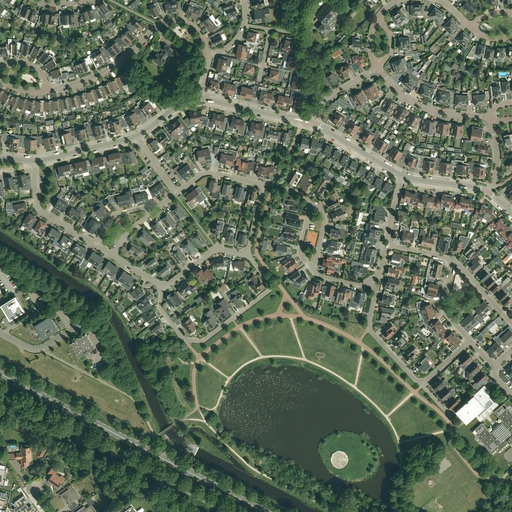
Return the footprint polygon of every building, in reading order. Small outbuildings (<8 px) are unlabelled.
[(178,12),(178,9),(181,8),(180,1),(177,1),(175,0),(171,1),(171,3),(172,12),(178,12)] [(460,0),(464,4),(462,7),(465,9),(471,13),(473,11),(474,11),(475,9),(477,6),(470,0),(460,0)] [(103,19),(106,18),(104,13),(109,10),(106,6),(107,5),(103,1),(99,5),(100,5),(99,6),(100,8),(98,10),(103,19)] [(190,4),(186,3),(184,9),(186,11),(185,13),(191,16),(194,7),(196,4),(191,1),(190,4)] [(152,13),(151,14),(154,18),(158,15),(158,14),(159,14),(158,11),(161,10),(157,2),(149,6),(150,8),(152,13)] [(165,2),(159,3),(161,7),(163,11),(166,10),(166,13),(172,12),(171,3),(165,4),(165,2)] [(233,3),(223,6),(224,10),(226,9),(229,18),(237,15),(237,12),(238,11),(235,7),(235,6),(234,6),(233,3)] [(331,21),(334,24),(335,24),(331,21),(338,13),(327,3),(320,10),(327,17),(331,21)] [(416,5),(416,4),(412,4),(412,5),(411,5),(411,12),(407,13),(410,20),(412,19),(411,15),(417,15),(417,5),(416,5)] [(418,5),(417,5),(417,15),(423,15),(423,17),(425,18),(427,12),(423,11),(423,5),(422,5),(422,4),(418,4),(418,5)] [(26,19),(27,17),(31,7),(26,7),(25,7),(24,9),(21,8),(18,16),(21,17),(21,18),(26,20),(26,19)] [(26,20),(35,23),(38,15),(35,14),(36,11),(35,11),(31,7),(27,17),(26,19),(26,20)] [(203,10),(200,9),(200,10),(194,7),(191,16),(197,18),(198,15),(201,17),(203,10)] [(439,10),(436,7),(435,8),(431,13),(427,12),(425,18),(428,18),(429,19),(431,17),(434,19),(439,11),(439,10)] [(85,21),(89,19),(86,9),(82,12),(81,13),(82,15),(79,16),(82,25),(86,24),(85,21)] [(96,10),(93,11),(92,9),(91,9),(86,9),(89,19),(95,17),(96,19),(100,18),(96,10)] [(255,22),(265,21),(264,17),(269,16),(268,9),(254,11),(255,22)] [(410,20),(407,13),(404,14),(400,9),(399,10),(398,9),(395,12),(396,12),(395,13),(401,21),(406,17),(408,19),(410,19),(410,20)] [(334,24),(331,21),(327,17),(320,10),(315,16),(323,23),(318,28),(325,35),(330,29),(329,28),(331,26),(332,27),(334,24)] [(439,11),(434,19),(437,21),(436,23),(437,25),(437,26),(439,27),(443,22),(441,19),(444,14),(444,13),(441,11),(440,11),(439,11)] [(42,22),(48,23),(49,12),(44,13),(43,13),(42,16),(39,15),(38,23),(42,23),(42,22)] [(58,18),(55,18),(55,15),(54,15),(54,14),(49,12),(48,23),(53,24),(53,25),(56,25),(58,18)] [(69,23),(68,13),(63,14),(63,15),(62,15),(62,18),(59,18),(60,26),(63,25),(63,28),(69,27),(69,23)] [(75,23),(75,24),(78,24),(77,17),(74,17),(74,14),(73,14),(68,13),(69,23),(75,23)] [(202,22),(206,27),(213,21),(209,17),(210,16),(208,13),(202,18),(204,20),(202,22)] [(394,14),(394,13),(391,15),(391,16),(391,17),(390,18),(392,20),(393,19),(395,22),(393,23),(395,26),(397,24),(398,26),(403,22),(401,21),(395,13),(394,14)] [(454,23),(454,22),(452,19),(451,20),(450,19),(446,24),(443,22),(439,27),(441,28),(443,26),(447,30),(454,23)] [(130,22),(128,25),(134,30),(136,28),(140,31),(142,29),(143,30),(146,26),(140,22),(140,23),(137,21),(134,23),(132,21),(130,23),(130,22)] [(220,28),(217,25),(216,26),(213,21),(206,27),(210,32),(212,30),(214,32),(220,28)] [(455,24),(454,23),(447,30),(451,35),(447,39),(450,41),(456,34),(454,32),(458,28),(458,27),(459,26),(456,24),(455,24)] [(123,32),(131,41),(132,40),(133,41),(136,37),(132,33),(134,30),(128,25),(126,28),(127,29),(126,29),(123,32)] [(223,40),(221,35),(223,34),(221,30),(213,34),(215,37),(212,39),(213,40),(212,40),(214,45),(218,44),(218,43),(223,40)] [(123,32),(117,38),(121,43),(123,41),(128,46),(131,43),(130,42),(131,41),(123,32)] [(252,41),(251,44),(254,45),(257,45),(258,42),(256,42),(258,34),(256,33),(248,32),(247,36),(246,35),(245,39),(246,39),(246,40),(252,41)] [(341,42),(345,36),(342,33),(340,32),(336,36),(338,38),(336,39),(341,42)] [(459,37),(456,34),(450,41),(453,44),(458,41),(461,43),(467,36),(466,35),(467,34),(464,32),(463,32),(459,37)] [(399,43),(399,44),(409,44),(409,41),(414,40),(413,34),(412,34),(412,35),(405,34),(405,38),(399,38),(399,39),(398,39),(398,43),(399,43)] [(358,54),(359,46),(361,46),(362,39),(360,39),(360,38),(360,37),(359,37),(357,35),(354,38),(352,38),(352,45),(350,45),(349,46),(358,54)] [(472,38),(469,36),(468,36),(467,36),(461,43),(463,45),(460,50),(464,53),(471,45),(469,43),(472,40),(471,39),(472,38)] [(285,52),(286,49),(292,50),(294,42),(291,41),(291,38),(287,37),(286,40),(285,40),(284,44),(281,43),(279,50),(284,52),(285,52)] [(116,42),(111,45),(117,53),(118,52),(119,53),(122,50),(118,45),(121,43),(117,38),(114,40),(116,42)] [(11,50),(11,54),(13,54),(16,55),(16,54),(17,54),(17,49),(21,50),(23,43),(18,42),(18,40),(11,40),(11,44),(11,50)] [(476,42),(475,46),(473,46),(467,56),(473,57),(473,58),(474,54),(483,56),(482,58),(485,45),(479,44),(479,43),(476,42)] [(23,44),(23,43),(21,50),(20,53),(22,54),(25,56),(25,55),(26,55),(27,50),(31,52),(34,46),(29,44),(28,45),(23,44)] [(252,47),(254,48),(254,45),(251,44),(246,43),(245,46),(239,44),(237,50),(246,52),(249,53),(250,49),(251,48),(252,47)] [(8,55),(7,50),(11,50),(11,44),(8,44),(6,44),(6,45),(0,47),(0,46),(2,53),(3,56),(4,56),(8,56),(8,55)] [(157,53),(152,60),(153,60),(153,61),(156,63),(160,66),(165,59),(168,55),(171,58),(176,52),(166,44),(161,50),(162,51),(159,54),(157,53)] [(405,49),(405,52),(413,53),(413,49),(412,49),(412,48),(409,47),(409,44),(399,44),(399,45),(398,45),(398,49),(399,49),(405,49)] [(117,53),(111,45),(107,49),(105,47),(103,49),(106,54),(109,52),(113,58),(117,55),(116,54),(117,53)] [(491,60),(493,50),(488,49),(488,47),(485,47),(485,46),(485,45),(482,58),(491,60)] [(34,46),(31,52),(29,55),(31,56),(30,56),(33,59),(34,58),(35,58),(37,53),(40,56),(44,51),(40,48),(39,49),(34,47),(34,46)] [(103,56),(106,54),(103,49),(102,47),(100,48),(99,49),(100,50),(95,53),(95,52),(101,63),(102,63),(103,64),(107,62),(103,56)] [(504,60),(507,48),(503,47),(503,49),(497,48),(495,58),(504,60)] [(238,59),(241,60),(248,62),(248,58),(249,56),(248,56),(249,53),(246,52),(237,50),(236,56),(239,56),(238,59)] [(45,52),(44,51),(40,56),(38,59),(39,60),(38,60),(41,63),(42,63),(45,59),(48,63),(55,58),(53,55),(51,56),(50,54),(48,55),(44,52),(45,52)] [(96,67),(100,65),(100,64),(101,63),(95,52),(87,56),(88,57),(90,63),(93,61),(96,67)] [(285,61),(288,62),(297,64),(298,58),(292,57),(293,53),(285,52),(284,52),(283,58),(286,58),(285,61)] [(350,66),(354,72),(361,68),(361,67),(362,67),(362,66),(365,65),(363,55),(359,56),(358,55),(352,56),(353,63),(349,65),(350,66)] [(87,64),(90,63),(88,57),(85,58),(83,59),(83,61),(80,63),(84,72),(85,71),(86,72),(90,71),(87,64)] [(219,58),(218,64),(228,66),(230,67),(231,61),(232,58),(226,57),(225,60),(219,58)] [(48,63),(45,65),(46,66),(45,66),(47,70),(48,69),(48,70),(52,67),(54,71),(60,68),(58,63),(56,64),(53,59),(55,58),(48,63)] [(394,67),(394,68),(403,64),(401,59),(395,62),(395,61),(392,62),(393,62),(392,63),(392,64),(391,64),(393,68),(394,67)] [(73,70),(76,69),(79,75),(83,73),(83,72),(84,72),(80,63),(78,64),(76,61),(76,60),(75,60),(74,60),(73,61),(73,62),(71,63),(71,64),(73,70)] [(248,62),(241,60),(239,68),(244,69),(244,72),(252,74),(253,66),(247,65),(247,62),(248,62)] [(283,66),(282,70),(284,70),(289,71),(289,68),(296,70),(297,64),(288,62),(285,61),(283,67),(283,66)] [(402,71),(404,74),(411,69),(410,68),(408,68),(406,63),(403,64),(394,68),(394,69),(394,70),(395,73),(396,73),(396,74),(402,71)] [(222,74),(223,74),(228,76),(229,72),(227,72),(228,66),(218,64),(217,64),(216,64),(215,68),(216,68),(216,70),(223,71),(222,74)] [(338,73),(342,79),(348,75),(346,72),(351,70),(348,64),(343,66),(336,70),(338,74),(338,73)] [(68,78),(66,73),(62,74),(60,69),(60,68),(54,71),(50,72),(51,73),(50,73),(51,77),(52,77),(52,78),(57,76),(58,80),(68,78)] [(278,77),(283,78),(284,70),(282,70),(278,69),(277,72),(271,70),(271,71),(269,71),(268,77),(269,77),(269,78),(272,79),(271,81),(276,82),(276,80),(277,80),(278,77)] [(323,82),(324,84),(325,84),(327,87),(330,85),(333,84),(337,82),(333,76),(336,74),(333,69),(330,71),(331,73),(328,75),(328,76),(326,77),(324,73),(320,75),(323,82)] [(406,86),(407,86),(415,75),(412,73),(412,70),(411,69),(404,74),(406,78),(402,83),(403,83),(402,84),(406,86)] [(117,77),(124,89),(128,86),(132,83),(124,72),(121,74),(121,75),(117,78),(117,77)] [(293,81),(302,83),(303,78),(296,76),(297,73),(291,72),(290,75),(292,75),(290,81),(293,81)] [(218,73),(216,79),(214,78),(214,81),(211,80),(209,88),(217,90),(218,84),(220,84),(221,80),(222,80),(222,78),(223,74),(222,74),(218,73)] [(415,75),(407,86),(408,87),(407,88),(410,90),(411,89),(412,90),(416,85),(418,87),(422,81),(422,80),(423,78),(421,77),(419,78),(415,75)] [(124,89),(117,77),(114,79),(114,80),(110,82),(109,81),(109,82),(117,95),(115,92),(118,90),(118,89),(118,88),(121,93),(123,91),(124,92),(126,92),(124,89)] [(222,91),(228,93),(230,84),(224,83),(225,79),(222,78),(222,80),(221,84),(224,85),(222,91)] [(420,96),(423,97),(424,96),(428,87),(429,83),(422,80),(422,81),(418,87),(421,88),(419,94),(420,95),(420,96)] [(230,84),(228,93),(234,94),(235,88),(238,88),(239,82),(236,81),(235,81),(234,82),(233,83),(233,85),(230,84)] [(289,85),(289,86),(288,86),(287,89),(293,91),(294,88),(300,89),(301,88),(302,87),(303,85),(302,84),(301,84),(302,83),(293,81),(292,84),(291,84),(289,85)] [(508,81),(499,82),(500,94),(504,94),(503,92),(509,92),(508,81)] [(117,95),(109,82),(106,83),(106,84),(102,86),(102,85),(101,86),(107,98),(106,95),(110,93),(113,97),(117,95)] [(240,95),(245,97),(247,88),(242,87),(243,83),(239,82),(238,88),(241,89),(240,95)] [(500,94),(499,82),(499,86),(490,87),(491,99),(495,98),(495,97),(501,96),(500,94)] [(372,85),(368,87),(375,99),(380,97),(378,93),(380,92),(374,83),(371,84),(372,85)] [(425,98),(429,99),(429,98),(430,99),(432,93),(435,94),(437,87),(438,84),(436,84),(434,85),(433,84),(429,86),(430,83),(429,83),(428,87),(424,96),(425,97),(425,98)] [(251,87),(250,89),(247,88),(245,97),(251,98),(253,92),(256,92),(257,86),(254,85),(253,87),(251,87)] [(107,98),(101,86),(98,87),(98,88),(94,90),(94,89),(93,89),(99,102),(99,101),(100,102),(103,100),(107,98)] [(259,100),(265,101),(267,92),(261,91),(262,87),(259,87),(257,93),(260,93),(259,100)] [(365,88),(362,90),(369,103),(367,99),(369,98),(371,102),(375,99),(368,87),(365,89),(365,88)] [(441,88),(437,87),(435,94),(438,95),(437,101),(437,102),(441,103),(441,102),(442,102),(445,93),(446,88),(445,87),(443,87),(441,88)] [(442,102),(443,103),(447,104),(448,104),(450,97),(453,98),(454,92),(449,91),(448,93),(445,93),(446,89),(446,88),(445,93),(442,102)] [(90,91),(86,93),(86,92),(85,92),(90,105),(89,102),(93,101),(95,103),(99,102),(93,89),(90,90),(90,91)] [(270,103),(272,96),(275,97),(276,91),(273,90),(273,92),(267,90),(267,92),(265,101),(270,103)] [(356,94),(363,107),(369,103),(362,90),(359,91),(359,92),(356,94)] [(5,91),(4,91),(0,99),(0,100),(4,103),(3,105),(7,107),(12,95),(9,93),(9,94),(4,92),(5,91)] [(276,91),(275,97),(278,98),(276,104),(282,105),(284,96),(281,96),(282,94),(279,93),(279,91),(276,91)] [(303,102),(299,101),(301,96),(302,93),(295,91),(294,94),(297,95),(295,100),(293,108),(301,110),(303,102)] [(459,92),(458,91),(456,91),(455,92),(454,92),(453,98),(456,98),(455,105),(456,105),(456,106),(460,106),(460,105),(461,105),(462,95),(459,95),(459,92)] [(471,93),(471,99),(474,99),(474,105),(475,105),(475,106),(479,106),(479,105),(480,105),(479,95),(480,95),(479,91),(478,91),(476,91),(475,92),(473,93),(471,93)] [(485,91),(485,94),(480,95),(479,95),(480,105),(481,105),(485,105),(485,104),(486,104),(485,98),(489,97),(488,91),(485,91)] [(77,95),(81,108),(80,105),(85,104),(86,106),(90,105),(85,92),(82,93),(82,94),(78,96),(77,95)] [(465,96),(462,95),(461,105),(462,105),(462,106),(466,106),(467,106),(467,99),(471,99),(471,93),(468,93),(466,93),(465,96)] [(292,104),(294,95),(291,94),(290,98),(284,96),(282,105),(283,105),(282,107),(287,108),(287,106),(288,107),(289,103),(292,104)] [(363,107),(356,94),(353,96),(352,95),(349,97),(355,107),(356,106),(358,109),(363,107)] [(12,95),(7,107),(8,104),(12,106),(11,111),(15,112),(19,97),(17,96),(16,97),(12,96),(12,95)] [(76,106),(77,109),(81,108),(77,95),(74,96),(74,97),(69,98),(69,97),(72,110),(74,110),(75,108),(75,106),(76,106)] [(20,97),(19,97),(15,112),(17,107),(21,109),(20,112),(25,113),(27,99),(24,99),(24,100),(19,98),(20,97)] [(72,110),(69,97),(65,98),(65,99),(60,100),(60,99),(63,112),(67,111),(72,110)] [(142,103),(150,113),(154,109),(150,104),(153,102),(149,97),(142,103)] [(384,113),(385,111),(390,102),(387,100),(387,99),(384,97),(379,107),(382,109),(381,111),(381,112),(384,113)] [(35,100),(32,100),(32,101),(27,100),(28,99),(27,99),(25,113),(26,110),(30,110),(30,115),(34,116),(35,100)] [(52,100),(53,114),(53,113),(53,110),(58,110),(58,113),(63,112),(60,99),(57,99),(57,100),(52,101),(52,100)] [(44,101),(40,101),(40,102),(36,101),(36,100),(35,100),(34,116),(35,113),(39,113),(39,116),(44,116),(44,101)] [(44,101),(44,116),(44,111),(48,111),(49,114),(53,114),(52,100),(49,100),(49,101),(44,102),(44,101)] [(139,113),(142,111),(145,116),(146,116),(147,117),(150,114),(149,113),(150,113),(142,103),(141,101),(137,104),(138,106),(135,108),(139,113)] [(390,102),(385,111),(391,114),(397,105),(394,103),(393,104),(390,102)] [(396,120),(402,109),(399,107),(400,106),(397,105),(391,114),(393,115),(392,117),(392,118),(396,120)] [(139,120),(136,115),(139,113),(135,108),(131,111),(132,114),(130,115),(135,124),(138,123),(138,121),(139,120)] [(400,122),(401,120),(403,121),(409,112),(406,110),(405,111),(402,109),(396,120),(399,122),(400,122)] [(336,110),(335,113),(333,117),(332,117),(330,119),(331,120),(332,121),(332,122),(335,124),(340,115),(341,113),(336,110)] [(197,124),(197,122),(195,112),(193,112),(193,111),(189,112),(190,118),(187,118),(187,117),(183,120),(189,128),(195,126),(194,125),(197,124)] [(195,112),(197,122),(197,124),(200,123),(201,125),(203,125),(206,125),(208,117),(204,116),(204,118),(202,118),(200,111),(195,112)] [(121,116),(123,122),(126,120),(129,126),(130,125),(131,126),(135,124),(130,115),(128,112),(125,114),(121,116)] [(409,112),(403,121),(409,125),(414,116),(411,114),(412,113),(409,112)] [(216,124),(219,115),(213,113),(211,121),(208,120),(207,126),(212,128),(213,124),(216,124)] [(340,115),(335,124),(338,126),(339,125),(340,126),(343,120),(346,122),(349,116),(346,115),(346,116),(341,113),(340,115)] [(219,115),(216,124),(219,125),(218,129),(224,130),(226,124),(223,124),(225,115),(221,114),(220,115),(219,115)] [(115,130),(121,129),(119,123),(123,122),(121,116),(112,118),(113,121),(115,130)] [(352,117),(350,116),(349,116),(346,122),(348,123),(345,129),(350,132),(354,124),(350,121),(352,117)] [(414,116),(409,125),(414,127),(412,130),(413,131),(416,133),(418,127),(417,126),(421,119),(418,117),(418,118),(414,116)] [(226,131),(232,132),(232,133),(235,133),(236,129),(238,119),(236,119),(236,118),(232,117),(230,125),(227,125),(226,131)] [(104,120),(106,126),(109,126),(110,132),(115,130),(113,121),(110,122),(108,119),(104,120)] [(238,119),(236,129),(239,129),(238,134),(243,135),(245,129),(242,128),(244,120),(238,119)] [(423,134),(427,134),(429,121),(426,121),(426,120),(422,119),(421,130),(423,130),(422,133),(423,134)] [(106,126),(104,120),(101,121),(96,122),(97,125),(99,136),(103,135),(104,133),(105,133),(103,127),(106,126)] [(178,120),(173,124),(179,131),(182,135),(189,129),(185,124),(183,126),(178,120)] [(433,122),(429,121),(427,134),(432,135),(433,134),(433,132),(435,132),(436,121),(433,121),(433,122)] [(440,121),(436,121),(435,132),(442,133),(443,123),(439,123),(440,121)] [(84,125),(84,129),(81,129),(83,138),(88,137),(87,131),(89,130),(88,124),(87,122),(84,123),(84,125)] [(96,136),(99,136),(97,125),(96,122),(88,124),(89,130),(92,130),(94,136),(95,135),(96,136)] [(254,139),(255,133),(257,124),(251,122),(249,130),(247,129),(245,135),(251,137),(252,138),(254,139)] [(259,124),(257,124),(255,133),(254,139),(255,139),(257,138),(262,139),(264,133),(261,133),(263,124),(259,123),(259,124)] [(360,131),(363,125),(361,123),(359,127),(354,124),(350,132),(354,134),(358,129),(360,131)] [(447,124),(443,123),(442,133),(449,134),(450,123),(447,123),(447,124)] [(456,135),(457,125),(453,125),(453,123),(450,123),(449,134),(456,135)] [(182,135),(179,131),(173,124),(172,125),(171,124),(168,126),(173,133),(171,135),(175,140),(182,135)] [(363,125),(360,131),(363,132),(360,137),(360,138),(360,140),(363,141),(369,133),(370,131),(368,132),(364,130),(366,127),(363,125)] [(461,126),(457,125),(456,135),(463,136),(464,125),(461,125),(461,126)] [(471,133),(481,135),(482,131),(483,131),(483,128),(472,126),(471,133)] [(76,134),(77,140),(83,138),(81,129),(76,131),(75,127),(72,128),(73,134),(76,134)] [(66,142),(64,133),(63,130),(57,132),(57,128),(55,129),(55,132),(57,138),(60,138),(61,144),(62,143),(62,145),(66,144),(66,142)] [(64,133),(66,142),(67,142),(67,143),(71,142),(71,141),(72,141),(70,135),(73,134),(72,128),(63,130),(64,133)] [(276,142),(278,132),(269,130),(266,129),(264,139),(262,145),(266,146),(268,139),(270,140),(271,137),(276,139),(276,142)] [(369,143),(372,138),(375,139),(378,134),(379,131),(376,129),(374,133),(370,131),(369,133),(363,141),(364,142),(364,140),(369,143)] [(287,145),(289,141),(292,135),(288,134),(288,133),(281,131),(281,133),(278,132),(276,142),(279,143),(280,141),(284,142),(283,145),(287,146),(287,145)] [(51,137),(48,137),(50,146),(56,145),(54,139),(57,138),(55,132),(52,133),(51,133),(51,137)] [(165,133),(157,139),(163,147),(161,144),(166,141),(168,143),(173,139),(168,132),(165,134),(165,133)] [(11,147),(12,147),(13,138),(14,135),(10,134),(5,133),(5,140),(7,140),(7,146),(7,148),(11,148),(11,147)] [(474,141),(481,142),(482,138),(480,138),(481,135),(471,133),(470,140),(474,141)] [(377,141),(374,146),(379,149),(383,141),(379,139),(381,135),(378,134),(375,139),(377,141)] [(17,148),(18,148),(18,142),(22,142),(22,136),(14,135),(13,138),(12,147),(13,147),(13,148),(17,149),(17,148)] [(45,148),(50,146),(48,137),(43,139),(42,135),(39,136),(40,142),(43,142),(45,148)] [(25,148),(30,148),(31,139),(30,136),(22,136),(22,142),(25,142),(25,148)] [(31,139),(30,148),(36,149),(36,142),(40,142),(39,136),(36,136),(30,136),(31,139)] [(307,152),(308,152),(308,151),(309,150),(310,150),(310,149),(312,140),(311,143),(308,142),(308,139),(305,139),(304,137),(303,138),(302,138),(300,146),(305,147),(304,150),(304,151),(306,153),(307,152)] [(160,150),(163,147),(157,139),(158,140),(155,142),(154,140),(151,142),(149,143),(148,144),(154,152),(159,148),(160,150)] [(317,150),(319,151),(322,144),(321,145),(317,144),(318,141),(316,141),(316,140),(312,139),(312,140),(310,149),(310,150),(309,152),(312,154),(313,153),(315,155),(316,154),(317,154),(317,150)] [(390,140),(388,144),(383,141),(379,149),(383,152),(386,146),(389,148),(393,141),(390,140)] [(388,155),(393,157),(398,150),(393,147),(396,143),(393,141),(389,148),(392,149),(388,155)] [(483,142),(481,142),(474,141),(473,147),(477,148),(477,151),(481,152),(482,153),(483,152),(487,153),(487,150),(488,149),(487,148),(488,146),(483,145),(483,142)] [(322,144),(319,151),(320,151),(319,154),(319,155),(320,157),(322,156),(324,153),(327,156),(332,148),(331,148),(331,146),(329,146),(326,145),(325,147),(322,145),(322,144)] [(203,150),(205,160),(211,158),(210,152),(212,151),(211,145),(202,147),(203,150)] [(199,161),(205,160),(203,150),(199,151),(198,148),(196,149),(196,148),(193,149),(195,155),(197,154),(199,161)] [(332,148),(327,156),(331,158),(329,160),(334,163),(336,161),(340,153),(341,152),(337,150),(337,151),(335,150),(334,152),(330,150),(332,148)] [(225,163),(227,155),(228,151),(228,150),(223,149),(222,150),(219,149),(218,155),(221,156),(219,162),(220,162),(220,163),(224,164),(225,163)] [(228,151),(227,155),(225,163),(228,164),(228,165),(230,166),(231,165),(233,159),(236,159),(237,151),(232,150),(229,149),(228,151)] [(404,157),(406,151),(404,149),(402,153),(398,150),(393,157),(398,160),(401,155),(404,157)] [(133,160),(135,160),(133,151),(128,152),(128,151),(127,152),(124,153),(126,163),(132,162),(132,161),(133,160)] [(409,152),(406,151),(404,157),(407,158),(405,164),(410,165),(413,157),(408,155),(409,152)] [(119,152),(114,153),(116,162),(119,161),(119,164),(125,163),(124,157),(121,158),(119,152)] [(166,161),(171,157),(167,152),(162,156),(166,161)] [(116,162),(114,153),(108,155),(109,161),(107,161),(108,167),(112,166),(116,165),(116,162)] [(341,164),(344,166),(349,158),(348,158),(348,157),(346,157),(344,155),(342,157),(339,155),(340,153),(336,161),(337,161),(333,167),(336,169),(339,168),(341,164)] [(410,165),(415,167),(417,161),(420,162),(422,156),(414,153),(413,157),(410,165)] [(184,163),(181,165),(183,167),(188,174),(189,175),(193,172),(192,171),(193,170),(189,165),(192,163),(190,160),(191,159),(187,155),(185,157),(184,158),(181,160),(184,163)] [(105,168),(108,167),(107,161),(104,162),(102,156),(97,158),(99,166),(104,165),(105,168)] [(423,169),(428,170),(430,157),(425,156),(422,156),(420,162),(424,163),(423,169)] [(438,158),(435,158),(430,157),(428,170),(434,170),(434,164),(437,164),(438,158)] [(100,173),(99,166),(97,158),(91,159),(93,165),(90,166),(92,174),(95,173),(95,174),(100,173)] [(243,171),(245,162),(240,160),(240,159),(237,158),(235,166),(238,167),(237,171),(240,172),(240,171),(243,171)] [(349,158),(344,166),(345,166),(343,170),(351,175),(351,174),(353,171),(357,163),(357,162),(355,162),(352,160),(351,162),(351,163),(348,161),(349,158)] [(439,171),(445,172),(446,163),(441,162),(441,158),(438,158),(437,164),(440,165),(439,171)] [(92,174),(90,166),(87,166),(86,160),(80,162),(83,173),(90,171),(90,174),(92,174)] [(451,160),(451,164),(446,163),(445,172),(450,172),(451,166),(454,167),(455,160),(451,160)] [(458,175),(461,175),(463,163),(462,165),(458,164),(458,161),(455,160),(454,167),(457,167),(456,173),(457,173),(457,174),(458,175)] [(76,169),(73,170),(74,175),(83,173),(80,162),(74,163),(76,169)] [(246,173),(248,174),(249,169),(252,170),(254,162),(251,162),(251,163),(245,162),(243,171),(243,173),(245,174),(246,173)] [(467,174),(468,168),(471,169),(471,162),(468,162),(468,164),(463,163),(461,175),(465,176),(466,175),(466,174),(467,174)] [(473,175),(478,176),(480,164),(480,163),(471,162),(471,169),(474,169),(473,175)] [(262,178),(265,166),(259,165),(260,164),(257,163),(255,171),(258,171),(257,176),(259,176),(260,177),(262,178)] [(353,171),(351,174),(356,177),(358,174),(361,176),(366,169),(365,168),(365,167),(363,167),(361,165),(359,168),(356,166),(357,164),(357,163),(353,171)] [(69,164),(63,166),(65,174),(68,174),(69,176),(74,175),(73,170),(70,170),(69,164)] [(183,178),(188,174),(183,167),(181,165),(179,167),(178,166),(173,169),(177,174),(179,172),(183,178)] [(60,176),(65,174),(63,166),(58,167),(59,173),(56,174),(57,179),(60,179),(60,176)] [(270,168),(265,166),(262,178),(265,178),(268,179),(269,174),(272,175),(274,167),(271,166),(270,168)] [(366,169),(361,176),(370,181),(369,183),(375,174),(374,173),(374,172),(372,172),(369,171),(368,173),(365,171),(366,169)] [(291,171),(286,181),(292,184),(295,179),(298,181),(302,174),(297,171),(295,173),(291,171)] [(321,177),(322,177),(314,190),(317,191),(315,195),(319,197),(319,196),(322,198),(327,190),(322,187),(327,180),(328,181),(331,177),(323,173),(321,177)] [(21,190),(25,189),(25,190),(31,189),(31,181),(26,182),(25,174),(24,174),(21,174),(21,175),(18,176),(21,190)] [(309,193),(314,184),(316,181),(312,179),(313,178),(306,174),(300,185),(303,187),(302,189),(309,193)] [(375,174),(369,183),(367,186),(368,187),(369,190),(374,188),(375,186),(378,188),(382,181),(381,180),(381,179),(379,179),(377,177),(375,180),(372,178),(375,174)] [(8,178),(5,178),(7,189),(14,187),(15,193),(19,192),(17,184),(14,184),(12,177),(11,177),(11,176),(8,177),(8,178)] [(156,181),(154,183),(161,193),(161,192),(162,193),(164,192),(164,191),(166,189),(157,177),(155,179),(156,181)] [(217,198),(219,189),(220,185),(217,185),(217,182),(211,181),(209,190),(213,191),(211,197),(217,198)] [(382,181),(378,188),(381,190),(380,193),(384,196),(386,193),(391,185),(388,182),(387,184),(385,183),(384,185),(381,183),(382,181)] [(146,185),(147,188),(150,193),(152,191),(156,196),(161,193),(154,183),(150,186),(148,184),(146,185)] [(230,187),(230,185),(224,184),(221,196),(225,197),(224,201),(230,202),(233,188),(230,187)] [(140,191),(143,202),(149,201),(147,195),(150,194),(150,193),(147,188),(146,185),(147,188),(146,189),(143,190),(143,189),(140,190),(140,191)] [(243,202),(245,195),(246,191),(243,190),(243,188),(237,187),(234,197),(235,197),(235,198),(237,199),(240,201),(243,202)] [(132,198),(130,189),(125,190),(126,195),(123,195),(125,204),(131,203),(130,202),(133,201),(132,198)] [(130,189),(132,198),(135,197),(137,204),(143,202),(140,191),(134,192),(133,189),(130,189)] [(199,203),(202,201),(206,198),(202,192),(200,194),(195,189),(190,192),(197,201),(199,203)] [(246,191),(245,195),(243,202),(243,205),(246,206),(247,202),(250,203),(250,201),(254,201),(256,191),(249,190),(249,192),(246,191)] [(409,203),(411,193),(408,192),(408,191),(406,191),(404,195),(402,194),(400,203),(403,204),(403,202),(409,203)] [(197,201),(190,192),(185,196),(190,202),(187,204),(191,209),(196,206),(194,203),(197,201)] [(335,192),(329,195),(331,200),(327,202),(328,204),(327,205),(328,207),(329,206),(330,208),(339,204),(338,201),(339,200),(335,192)] [(110,195),(113,200),(117,199),(119,206),(125,204),(123,195),(119,196),(119,193),(110,195)] [(411,193),(409,203),(414,204),(414,206),(417,206),(419,198),(416,198),(417,193),(414,193),(414,194),(411,193)] [(64,199),(60,197),(61,196),(58,194),(57,197),(56,199),(58,200),(54,206),(53,207),(57,210),(58,209),(64,199)] [(419,198),(417,206),(420,207),(420,206),(426,207),(428,197),(429,195),(423,194),(423,195),(422,199),(419,198)] [(445,207),(448,195),(443,194),(442,195),(441,199),(438,198),(436,206),(439,207),(440,206),(445,207)] [(113,200),(110,195),(104,199),(106,202),(104,204),(109,211),(114,207),(110,202),(113,200)] [(448,195),(445,207),(450,208),(450,209),(453,210),(455,202),(452,202),(453,197),(453,196),(448,195)] [(428,197),(426,207),(431,208),(431,210),(434,210),(436,202),(433,202),(434,197),(431,197),(431,198),(428,197)] [(464,209),(466,199),(463,199),(463,197),(460,197),(459,201),(457,201),(455,208),(458,209),(458,208),(464,209)] [(284,209),(291,210),(297,211),(297,210),(301,211),(302,206),(297,205),(298,201),(294,199),(290,198),(290,199),(284,198),(283,202),(284,203),(283,205),(285,205),(284,209)] [(68,204),(70,205),(73,201),(70,199),(68,202),(64,199),(58,209),(59,209),(58,210),(61,213),(62,211),(63,212),(68,204)] [(466,199),(464,209),(469,210),(469,212),(472,212),(474,204),(471,204),(472,199),(469,199),(469,200),(466,199)] [(6,209),(10,209),(10,213),(26,210),(26,206),(27,206),(26,203),(25,203),(18,204),(17,201),(7,203),(6,209)] [(100,203),(98,205),(97,203),(95,205),(96,207),(98,209),(95,211),(101,218),(106,214),(102,209),(104,207),(100,203)] [(368,213),(371,214),(384,216),(385,211),(384,210),(384,207),(373,205),(374,204),(370,203),(368,213)] [(170,215),(173,218),(176,222),(185,214),(177,204),(174,206),(176,208),(171,211),(173,213),(170,215)] [(479,209),(477,208),(472,217),(481,221),(482,218),(486,208),(486,209),(487,207),(482,204),(482,205),(481,205),(479,209)] [(332,219),(333,219),(334,221),(338,219),(339,221),(346,218),(343,211),(346,210),(343,205),(336,208),(337,211),(331,214),(332,216),(332,217),(332,219)] [(78,208),(77,208),(76,210),(71,217),(72,218),(71,219),(74,221),(75,220),(76,220),(80,213),(81,212),(80,212),(82,209),(84,211),(85,210),(79,206),(78,208)] [(71,217),(76,210),(72,207),(67,214),(67,215),(67,216),(70,218),(71,217)] [(486,209),(486,208),(482,218),(487,220),(487,221),(490,222),(491,220),(492,220),(495,218),(496,216),(490,214),(492,210),(490,209),(489,210),(486,209)] [(168,228),(175,222),(167,212),(164,214),(166,216),(161,219),(168,228)] [(29,213),(22,225),(25,227),(25,228),(30,231),(34,225),(31,223),(35,217),(35,216),(33,214),(32,215),(29,213)] [(297,219),(298,215),(286,213),(285,216),(286,217),(284,224),(293,226),(293,225),(298,226),(300,219),(297,219)] [(91,214),(86,221),(96,228),(97,227),(98,226),(98,225),(99,223),(94,219),(95,217),(91,214)] [(382,222),(384,216),(371,214),(369,222),(377,224),(378,221),(382,222)] [(492,226),(496,230),(503,224),(501,221),(502,220),(500,219),(496,222),(494,219),(489,225),(491,227),(492,226)] [(40,220),(34,229),(38,231),(36,234),(36,235),(41,238),(45,232),(42,230),(46,224),(45,223),(46,223),(43,221),(43,222),(40,220)] [(157,236),(165,230),(157,220),(154,222),(155,224),(151,227),(157,236)] [(224,222),(218,220),(217,224),(213,223),(212,227),(211,227),(210,231),(218,233),(218,231),(222,232),(224,222)] [(96,228),(86,221),(88,223),(85,228),(93,233),(96,228)] [(368,233),(379,236),(380,230),(373,229),(374,224),(367,223),(365,229),(369,230),(368,233)] [(338,237),(339,237),(343,238),(344,235),(343,235),(345,224),(336,224),(335,227),(338,227),(337,230),(330,228),(329,235),(333,236),(333,237),(334,238),(337,239),(338,238),(338,237)] [(498,240),(506,232),(504,230),(508,227),(506,225),(505,226),(503,224),(496,230),(493,233),(496,236),(496,237),(498,240)] [(406,242),(409,232),(406,231),(406,228),(404,227),(404,226),(401,225),(399,234),(402,235),(401,240),(406,242)] [(236,228),(234,228),(225,226),(223,232),(227,233),(225,239),(232,241),(234,232),(235,232),(236,228)] [(49,236),(52,238),(56,231),(52,228),(46,237),(48,238),(49,236)] [(296,235),(294,234),(295,230),(284,228),(282,238),(295,241),(296,235)] [(412,232),(409,232),(406,242),(412,243),(413,237),(416,238),(418,229),(413,228),(412,232)] [(243,231),(237,229),(236,236),(239,237),(238,242),(244,244),(246,235),(242,234),(243,231)] [(420,245),(426,246),(428,236),(425,235),(425,232),(423,232),(424,230),(421,229),(419,238),(421,239),(420,245)] [(55,245),(58,241),(57,240),(61,234),(60,233),(61,232),(58,230),(57,231),(56,231),(52,238),(54,240),(51,245),(54,247),(55,245)] [(146,245),(152,239),(143,230),(141,232),(142,234),(138,238),(146,245)] [(208,244),(200,233),(198,231),(193,235),(191,237),(199,247),(203,244),(205,246),(208,244)] [(501,243),(504,240),(507,243),(505,245),(511,239),(511,231),(511,232),(508,235),(506,232),(498,240),(501,243)] [(362,242),(364,243),(370,244),(371,240),(378,241),(379,236),(368,233),(367,236),(364,236),(362,242)] [(429,233),(428,236),(426,246),(432,247),(433,242),(436,242),(438,234),(435,233),(432,233),(432,234),(429,233)] [(60,248),(61,249),(68,238),(63,235),(59,241),(58,241),(55,245),(60,248)] [(441,247),(441,250),(446,251),(448,242),(450,243),(451,237),(447,236),(447,237),(441,235),(438,246),(441,247)] [(452,249),(459,251),(461,244),(465,244),(469,237),(460,235),(459,236),(458,241),(454,240),(452,249)] [(69,249),(68,249),(73,241),(72,241),(73,240),(69,237),(69,238),(68,238),(61,249),(62,249),(61,250),(64,252),(66,249),(68,250),(69,249)] [(198,252),(190,241),(188,239),(183,243),(181,245),(182,247),(181,248),(183,251),(184,251),(185,250),(189,256),(193,252),(195,254),(198,252)] [(511,239),(505,245),(502,248),(508,255),(511,251),(511,239)] [(290,252),(291,247),(278,244),(279,242),(274,240),(273,244),(276,247),(274,249),(275,251),(275,252),(278,253),(281,256),(282,254),(285,255),(285,254),(286,254),(287,254),(288,254),(289,253),(290,252)] [(334,249),(339,250),(340,246),(342,246),(343,243),(341,243),(342,243),(331,240),(331,243),(329,243),(328,248),(326,247),(325,252),(328,252),(327,255),(332,256),(334,249)] [(137,257),(142,249),(131,242),(129,245),(131,246),(128,251),(137,257)] [(77,254),(81,247),(79,245),(79,244),(78,243),(76,243),(72,249),(70,248),(69,249),(68,250),(66,253),(69,255),(71,251),(77,254)] [(366,253),(375,255),(375,254),(376,254),(377,252),(376,251),(376,249),(370,248),(370,244),(364,243),(362,252),(366,253)] [(464,254),(465,255),(464,256),(466,258),(467,258),(468,259),(473,254),(475,256),(480,252),(476,249),(477,248),(473,244),(470,246),(471,247),(464,254)] [(187,260),(179,249),(178,247),(177,247),(176,246),(174,247),(173,248),(173,250),(173,251),(170,253),(179,263),(183,260),(185,262),(187,260)] [(78,265),(80,266),(86,256),(86,257),(83,255),(87,250),(86,250),(87,249),(86,248),(85,247),(84,247),(83,248),(81,247),(77,254),(74,257),(80,261),(78,264),(79,264),(78,265)] [(89,261),(92,263),(98,255),(93,251),(89,257),(86,256),(80,266),(84,269),(89,261)] [(359,262),(360,262),(366,264),(369,264),(369,261),(373,262),(373,260),(374,260),(375,260),(375,257),(374,256),(375,255),(366,253),(362,252),(359,262)] [(400,266),(402,260),(408,261),(409,257),(397,254),(392,253),(391,261),(394,262),(393,265),(400,266)] [(98,255),(92,263),(96,265),(94,268),(98,271),(102,266),(103,263),(101,261),(103,258),(98,255)] [(338,260),(339,258),(328,255),(328,256),(327,256),(326,260),(323,260),(322,263),(321,265),(322,266),(327,268),(327,271),(333,272),(334,268),(338,269),(340,263),(338,263),(338,260)] [(511,258),(508,255),(502,260),(505,264),(511,258)] [(159,263),(153,256),(143,264),(145,266),(147,265),(150,270),(159,263)] [(479,262),(481,260),(477,256),(473,261),(475,263),(470,267),(474,272),(481,266),(479,262)] [(218,269),(217,267),(221,266),(221,267),(226,266),(228,267),(230,261),(230,260),(227,259),(227,260),(223,260),(223,258),(223,257),(219,258),(219,259),(212,261),(214,270),(218,269)] [(290,261),(287,258),(281,263),(284,267),(286,266),(290,272),(293,269),(294,268),(298,264),(293,258),(290,261)] [(430,258),(428,268),(441,271),(442,264),(433,262),(434,259),(430,258)] [(360,262),(359,262),(352,260),(351,266),(355,267),(353,274),(363,276),(363,274),(365,275),(367,268),(359,266),(360,262)] [(102,266),(98,271),(103,274),(104,271),(108,273),(113,265),(108,261),(104,267),(102,266)] [(235,261),(235,262),(231,261),(229,270),(233,271),(233,269),(238,271),(239,269),(243,270),(245,262),(240,261),(240,263),(235,261)] [(171,271),(169,268),(171,266),(167,262),(165,263),(155,272),(157,274),(159,273),(162,277),(171,271)] [(109,278),(114,281),(117,275),(115,274),(118,268),(113,265),(108,273),(111,275),(109,278)] [(402,277),(403,273),(404,269),(406,270),(407,268),(405,267),(396,266),(395,269),(389,267),(389,268),(388,268),(387,271),(387,272),(388,272),(388,274),(397,277),(397,276),(402,277)] [(478,276),(482,281),(489,275),(490,274),(488,271),(489,270),(486,266),(481,270),(483,272),(478,276)] [(214,276),(209,270),(207,268),(203,271),(201,269),(197,272),(197,275),(203,284),(214,276)] [(439,277),(441,271),(428,268),(425,277),(432,279),(433,276),(439,277)] [(119,277),(117,275),(114,281),(113,281),(118,284),(120,281),(123,283),(128,274),(123,271),(119,277)] [(289,277),(291,280),(296,287),(299,288),(301,286),(300,284),(301,284),(309,278),(304,272),(301,275),(298,271),(289,277)] [(489,275),(482,281),(487,277),(489,279),(484,283),(488,288),(498,279),(495,276),(494,275),(495,274),(493,271),(490,274),(489,275)] [(255,276),(253,273),(246,278),(249,281),(251,280),(253,283),(251,285),(253,288),(256,293),(257,292),(258,292),(260,291),(259,290),(260,289),(263,286),(259,280),(258,281),(254,277),(255,276)] [(128,274),(123,283),(121,286),(129,290),(132,285),(130,284),(134,278),(128,274)] [(433,279),(432,279),(425,277),(425,278),(426,278),(426,281),(424,287),(436,290),(437,290),(438,288),(437,287),(438,285),(432,283),(433,279)] [(388,278),(387,281),(386,281),(385,287),(393,289),(393,290),(398,291),(399,286),(398,285),(399,280),(388,278)] [(498,279),(488,288),(493,292),(497,288),(499,290),(505,285),(503,283),(502,284),(500,282),(498,279)] [(309,284),(307,294),(306,298),(310,299),(311,295),(314,296),(315,291),(319,292),(321,283),(320,283),(320,282),(315,280),(315,281),(314,281),(313,285),(309,284)] [(186,291),(189,289),(191,292),(196,288),(192,283),(189,285),(186,281),(182,283),(183,284),(177,288),(182,295),(186,292),(186,291)] [(325,298),(325,297),(330,298),(330,300),(334,301),(335,297),(332,296),(334,286),(327,284),(326,289),(325,288),(325,290),(322,290),(321,296),(321,297),(325,298)] [(136,299),(137,298),(144,293),(142,289),(141,288),(139,285),(130,292),(136,299)] [(496,296),(500,301),(511,292),(505,285),(499,290),(501,292),(496,296)] [(436,290),(424,287),(424,288),(421,287),(420,292),(424,293),(423,296),(432,299),(433,295),(435,296),(435,294),(436,293),(437,291),(436,290)] [(341,301),(347,302),(349,290),(342,288),(341,292),(337,291),(334,304),(340,305),(341,301)] [(244,297),(242,295),(237,289),(235,291),(236,292),(232,295),(234,297),(230,300),(236,307),(239,306),(240,306),(242,305),(242,304),(242,303),(240,300),(244,297)] [(351,295),(350,302),(349,306),(353,307),(353,306),(359,306),(360,302),(363,303),(365,294),(358,292),(357,296),(354,296),(351,295)] [(511,293),(511,292),(500,301),(505,306),(509,301),(511,303),(511,302),(511,293)] [(150,293),(145,297),(137,304),(141,309),(143,309),(144,310),(151,305),(148,301),(149,301),(148,300),(153,296),(150,293)] [(176,307),(179,304),(182,302),(175,293),(172,295),(171,293),(167,296),(168,298),(166,300),(171,307),(174,305),(176,307)] [(395,302),(394,301),(395,295),(388,293),(387,297),(383,296),(382,296),(381,296),(381,299),(381,300),(382,300),(381,302),(390,304),(390,305),(394,306),(395,302)] [(202,294),(195,300),(197,303),(204,298),(202,294)] [(10,321),(25,311),(18,300),(15,296),(0,305),(7,316),(10,321)] [(229,306),(228,304),(223,299),(217,303),(219,307),(215,310),(219,314),(220,313),(223,318),(229,313),(226,309),(229,306)] [(422,313),(432,310),(430,304),(423,306),(423,303),(422,303),(421,301),(416,302),(417,305),(416,305),(418,314),(422,313)] [(479,305),(485,312),(488,309),(490,311),(493,308),(490,304),(488,306),(484,301),(479,305)] [(485,321),(484,320),(483,319),(485,317),(482,315),(485,312),(479,305),(474,310),(479,314),(477,316),(482,322),(483,323),(485,321)] [(380,317),(381,317),(380,322),(382,322),(385,322),(386,318),(390,319),(391,314),(393,314),(394,310),(380,306),(379,311),(382,311),(380,317)] [(155,313),(154,311),(157,309),(155,307),(152,309),(144,316),(142,318),(145,322),(147,321),(149,323),(150,322),(153,320),(158,316),(155,313)] [(206,327),(208,325),(210,327),(216,323),(213,319),(215,317),(210,310),(204,314),(208,318),(202,323),(206,327)] [(432,310),(422,313),(423,318),(422,319),(424,323),(425,326),(430,322),(428,320),(427,320),(427,318),(433,316),(432,310)] [(482,322),(477,316),(475,318),(470,313),(466,318),(472,324),(474,327),(477,324),(479,323),(480,324),(482,322)] [(42,338),(43,340),(48,336),(58,330),(50,316),(34,326),(42,338)] [(182,325),(184,328),(185,328),(189,333),(190,332),(191,333),(193,333),(194,333),(195,332),(195,331),(195,330),(195,329),(195,328),(192,324),(193,323),(190,318),(182,325)] [(472,324),(466,318),(461,322),(465,327),(464,328),(465,330),(472,324)] [(151,334),(153,333),(155,335),(164,329),(160,324),(162,323),(160,320),(150,328),(148,329),(151,334)] [(426,326),(432,333),(441,325),(437,320),(435,322),(434,321),(426,326)] [(386,338),(386,337),(387,338),(394,332),(391,329),(394,327),(390,323),(383,328),(385,331),(383,333),(384,334),(383,335),(385,338),(386,338)] [(432,333),(436,338),(438,340),(442,337),(447,333),(446,332),(446,333),(444,331),(446,330),(441,325),(432,333)] [(401,331),(395,337),(391,340),(394,342),(393,343),(394,344),(393,345),(397,349),(400,347),(402,348),(406,344),(402,340),(406,336),(401,331)] [(445,338),(449,342),(456,336),(452,332),(448,335),(447,333),(442,337),(444,339),(445,338)] [(70,343),(79,357),(84,355),(85,354),(85,355),(86,355),(87,355),(87,354),(88,354),(88,353),(88,351),(94,348),(85,334),(79,337),(78,337),(77,337),(76,337),(76,338),(76,339),(76,340),(70,343)] [(495,336),(500,342),(502,340),(506,344),(511,340),(505,334),(500,338),(498,335),(496,337),(495,336)] [(456,336),(449,342),(452,345),(449,348),(453,352),(457,348),(455,345),(460,341),(456,336)] [(496,342),(491,346),(497,352),(502,348),(498,343),(500,342),(495,336),(493,338),(496,342)] [(405,351),(407,354),(404,357),(409,362),(416,356),(413,353),(417,350),(412,345),(405,351)] [(493,357),(497,352),(491,346),(485,351),(487,353),(488,352),(493,357)] [(467,352),(459,360),(462,363),(459,365),(463,370),(468,365),(466,363),(472,358),(471,357),(471,356),(471,355),(470,355),(469,354),(469,355),(467,352)] [(425,355),(421,359),(419,361),(421,364),(418,367),(423,372),(430,365),(427,362),(430,360),(425,355)] [(474,362),(466,369),(469,372),(467,374),(467,375),(470,379),(475,375),(473,372),(479,367),(478,367),(479,366),(478,365),(477,364),(476,364),(474,362)] [(476,381),(472,385),(476,390),(483,384),(481,382),(486,377),(486,376),(486,375),(485,374),(484,374),(482,372),(474,379),(476,381)] [(435,390),(436,391),(441,385),(443,388),(448,383),(445,379),(442,381),(439,378),(431,385),(433,388),(433,389),(434,390),(435,390)] [(488,408),(490,406),(497,400),(496,401),(494,400),(485,390),(486,388),(484,385),(455,411),(465,423),(474,415),(477,418),(482,414),(488,408)] [(446,388),(438,395),(440,397),(440,398),(441,399),(442,400),(442,399),(443,400),(449,395),(451,397),(456,392),(452,388),(449,391),(446,388)] [(454,397),(446,404),(448,407),(447,407),(448,408),(449,409),(450,409),(450,410),(456,404),(458,407),(463,402),(461,400),(459,398),(456,400),(454,397)] [(494,403),(477,419),(480,422),(498,405),(496,402),(494,403)] [(481,423),(474,430),(478,433),(475,435),(491,453),(495,450),(497,452),(507,443),(511,438),(511,412),(507,407),(504,409),(501,405),(494,412),(502,422),(490,433),(481,423)] [(44,445),(41,450),(38,455),(41,457),(47,447),(44,445)] [(31,461),(31,448),(21,448),(21,453),(16,454),(16,459),(21,458),(21,465),(27,465),(27,461),(31,461)] [(47,481),(57,488),(64,479),(60,476),(59,477),(54,474),(57,471),(52,467),(48,473),(51,475),(47,481)] [(77,505),(76,502),(74,500),(79,496),(72,487),(61,495),(65,501),(67,499),(70,502),(66,505),(70,510),(77,505)] [(17,506),(13,509),(14,511),(15,511),(26,504),(24,501),(27,499),(24,495),(14,502),(17,506)] [(95,511),(93,508),(96,506),(93,501),(91,498),(86,501),(89,506),(86,509),(83,506),(75,511),(81,511),(95,511)]
